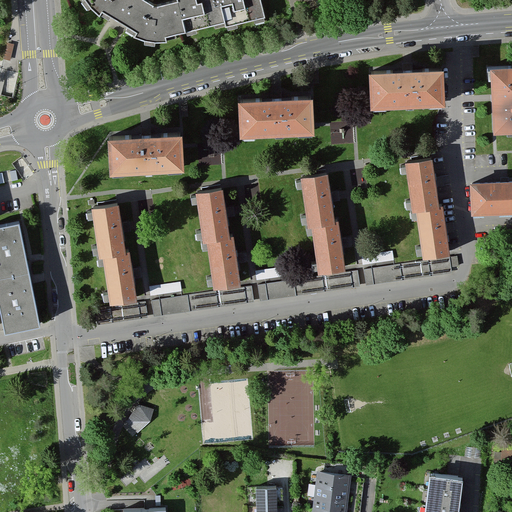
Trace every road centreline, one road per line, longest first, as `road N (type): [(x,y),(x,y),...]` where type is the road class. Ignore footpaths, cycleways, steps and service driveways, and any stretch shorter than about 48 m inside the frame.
road 1 (residential): [(458,53),(465,261),(454,279),(60,332)]
road 2 (primary): [(62,115),(232,66),(447,28)]
road 3 (residential): [(44,138),(60,332)]
road 4 (residential): [(60,332),(78,511)]
